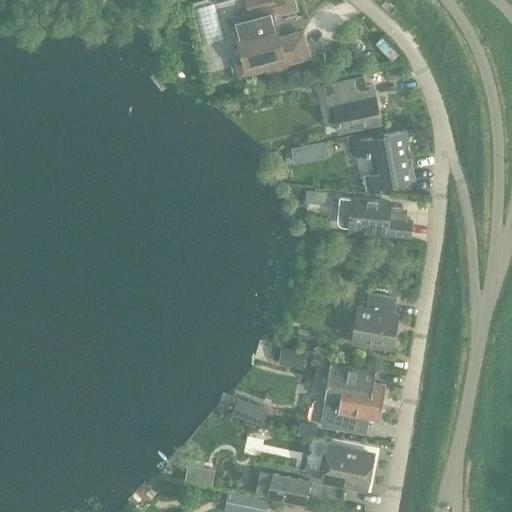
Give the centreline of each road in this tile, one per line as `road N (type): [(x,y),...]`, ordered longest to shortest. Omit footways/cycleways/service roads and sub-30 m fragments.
road 1 (residential): [(390,511),(437,238),(444,124)]
road 2 (unclassified): [(480,338),(498,203),(496,122),(481,58),(445,0)]
road 3 (residential): [(480,338),(469,218),(444,124)]
road 4 (unclassified): [(444,511),(480,338)]
road 5 (residential): [(444,124),(400,36),(360,0)]
